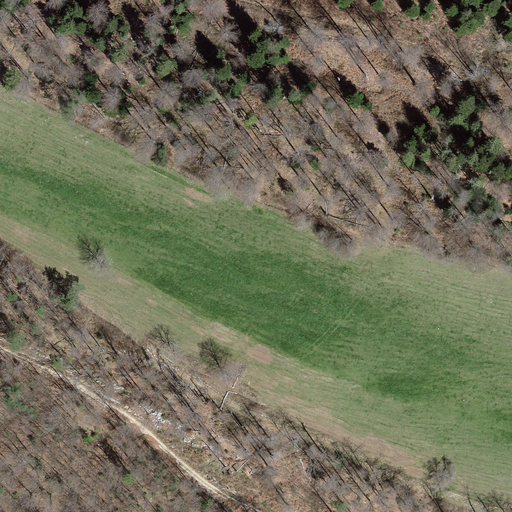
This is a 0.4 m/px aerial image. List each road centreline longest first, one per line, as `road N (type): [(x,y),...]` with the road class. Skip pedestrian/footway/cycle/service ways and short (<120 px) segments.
road 1 (track): [(154,350),(224,403),(489,511)]
road 2 (track): [(0,347),(72,382),(253,511)]
road 3 (track): [(237,0),(511,75)]
